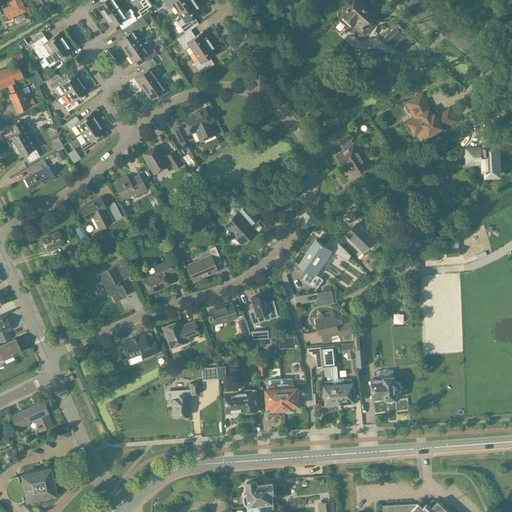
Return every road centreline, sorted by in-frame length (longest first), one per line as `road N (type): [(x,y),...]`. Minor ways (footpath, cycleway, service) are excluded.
road 1 (residential): [(253,91),(287,119),(308,159),(305,207),(288,239),(220,291),(45,357)]
road 2 (tertiary): [(127,505),(156,479),(204,464),(511,442)]
road 3 (residential): [(0,228),(80,192),(146,129)]
road 4 (unclassified): [(511,80),(409,0)]
road 5 (unknown): [(78,434),(6,475),(4,491),(19,511)]
